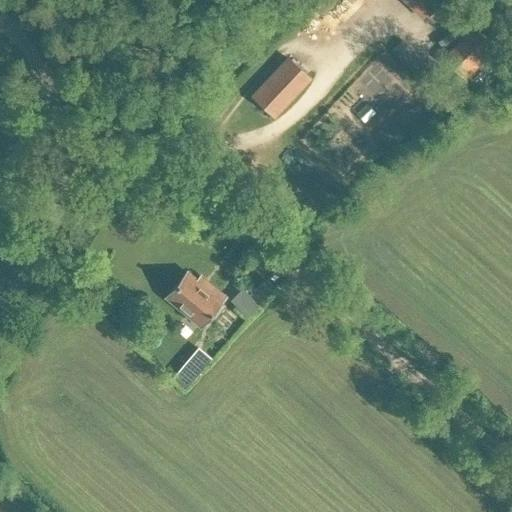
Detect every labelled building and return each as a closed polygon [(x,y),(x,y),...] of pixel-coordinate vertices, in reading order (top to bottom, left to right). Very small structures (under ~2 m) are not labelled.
[(404,0),(422,17),(437,0),(404,0)] [(464,79),(495,47),(472,25),(442,57),(464,79)] [(421,75),(433,63),(405,36),(393,47),(421,75)] [(274,115),(309,79),(287,58),(252,94),(274,115)] [(236,300),(250,313),(278,283),(264,270),(236,300)] [(196,280),(186,272),(165,296),(200,325),(223,297),(199,277),(196,280)] [(199,344),(185,363),(198,373),(212,354),(199,344)]
